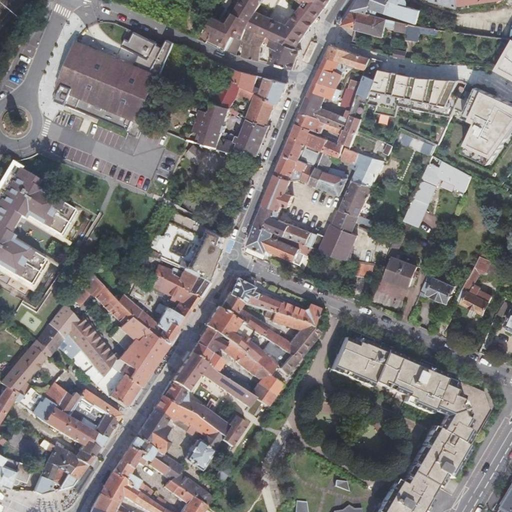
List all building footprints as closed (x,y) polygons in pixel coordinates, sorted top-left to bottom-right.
[(242,0),(228,24),(215,17),(199,39),(228,51),(235,38),(241,40),(242,41),(248,29),(266,36),(295,48),(307,29),(323,9),(306,0),(242,0)] [(306,0),(323,9),(325,5),(329,0),(306,0)] [(390,0),(358,0),(353,9),(385,17),(390,0)] [(400,0),(390,0),(385,17),(389,18),(391,14),(418,22),(420,10),(399,5),(400,0)] [(385,17),(353,9),(341,26),(383,36),(386,27),(404,31),(406,32),(409,22),(408,22),(389,18),(385,17)] [(406,32),(404,31),(403,35),(417,38),(419,31),(420,25),(409,22),(406,32)] [(245,42),(241,57),(259,62),(261,47),(264,42),(266,36),(248,29),(242,41),(245,42)] [(295,48),(266,36),(264,42),(270,45),(269,48),(274,50),(269,64),(292,70),(299,50),(295,48)] [(235,38),(228,51),(234,54),(241,40),(235,38)] [(511,40),(495,69),(511,77),(511,40)] [(160,77),(170,53),(158,48),(148,71),(78,41),(70,59),(57,88),(69,92),(64,104),(99,118),(123,127),(128,116),(139,121),(158,76),(160,77)] [(357,66),(361,57),(332,46),(327,57),(348,63),(357,66)] [(403,59),(405,60),(407,52),(401,50),(400,53),(392,51),(391,56),(403,59)] [(348,63),(327,57),(316,81),(338,88),(343,73),(336,71),(336,70),(337,66),(346,69),(348,63)] [(362,82),(366,69),(357,66),(356,69),(353,79),(362,82)] [(235,71),(230,69),(225,81),(276,105),(278,106),(283,94),(287,85),(264,79),(260,91),(253,89),(257,77),(235,71)] [(388,72),(380,70),(367,103),(376,107),(374,113),(393,120),(397,109),(448,128),(455,108),(462,111),(460,115),(469,118),(466,126),(474,130),(465,151),(492,165),(511,131),(511,103),(476,86),(472,93),(467,90),(464,98),(450,92),(456,79),(419,76),(414,77),(388,72)] [(352,108),(362,82),(353,79),(352,79),(343,101),(352,108)] [(225,81),(214,103),(231,109),(236,97),(243,100),(245,99),(254,103),(248,119),(267,126),(271,115),(276,105),(225,81)] [(316,81),(310,95),(324,100),(326,95),(333,98),(335,95),(338,96),(341,89),(338,88),(316,81)] [(345,129),(348,118),(351,110),(348,109),(345,117),(321,107),(324,100),(310,95),(302,112),(345,129)] [(231,109),(214,103),(213,103),(212,103),(209,112),(200,110),(194,131),(202,134),(200,143),(233,151),(235,149),(258,155),(262,145),(270,127),(267,126),(248,119),(247,119),(240,135),(239,137),(237,136),(235,137),(233,141),(220,137),(231,109)] [(357,131),(362,117),(352,114),(350,119),(348,118),(345,129),(302,112),(297,124),(310,130),(312,126),(321,130),(324,126),(343,135),(339,145),(330,140),(324,152),(338,158),(344,143),(351,145),(357,131)] [(317,168),(324,152),(330,140),(310,130),(297,124),(285,155),(307,164),(317,168)] [(411,137),(406,134),(400,132),(397,139),(408,144),(411,137)] [(412,144),(430,155),(435,146),(417,135),(412,144)] [(185,155),(197,164),(206,153),(194,144),(185,155)] [(390,158),(393,149),(388,146),(384,155),(390,158)] [(356,225),(357,221),(384,161),(346,147),(342,159),(354,164),(351,170),(357,172),(352,182),(354,183),(336,223),(329,220),(322,238),(278,218),(283,204),(290,206),(293,196),(287,193),(291,181),(276,176),(257,225),(275,233),(317,250),(336,258),(356,261),(361,248),(385,258),(391,243),(353,228),(355,225),(356,225)] [(285,155),(276,176),(291,181),(296,181),(294,177),(297,170),(303,173),(307,164),(285,155)] [(439,168),(428,163),(401,225),(410,229),(413,223),(418,225),(440,175),(457,183),(455,186),(465,190),(471,176),(442,160),(439,168)] [(317,168),(307,164),(303,173),(301,180),(318,187),(319,186),(325,171),(317,168)] [(1,183),(35,197),(43,198),(36,193),(33,192),(39,182),(11,166),(1,183)] [(346,173),(334,168),(331,167),(329,172),(344,178),(346,173)] [(294,177),(296,181),(301,180),(303,173),(297,170),(294,177)] [(325,171),(319,186),(341,194),(347,179),(344,178),(329,172),(325,171)] [(61,240),(72,221),(54,213),(57,206),(35,197),(1,183),(0,184),(0,257),(11,266),(33,285),(37,279),(46,264),(43,263),(44,261),(33,255),(32,256),(11,243),(13,240),(6,235),(16,219),(24,223),(26,220),(60,241),(61,240)] [(54,213),(72,221),(76,214),(72,211),(69,209),(69,205),(57,203),(51,200),(51,199),(48,198),(43,198),(35,197),(57,206),(54,213)] [(196,275),(196,277),(208,282),(210,277),(223,241),(224,237),(177,213),(165,237),(152,231),(146,239),(138,252),(158,262),(159,260),(183,270),(196,275)] [(249,246),(267,253),(268,250),(275,233),(257,225),(249,246)] [(407,233),(400,229),(397,235),(389,254),(394,256),(392,262),(389,261),(386,270),(388,271),(386,277),(410,286),(418,266),(397,258),(407,233)] [(275,233),(268,250),(294,261),(294,262),(300,265),(305,253),(315,257),(317,250),(275,233)] [(499,264),(480,256),(459,300),(464,302),(463,304),(484,313),(493,295),(480,290),(481,287),(474,284),(478,274),(487,271),(494,274),(499,264)] [(11,266),(0,257),(0,271),(5,274),(11,266)] [(368,277),(370,263),(356,261),(354,275),(368,277)] [(198,297),(208,282),(196,277),(196,275),(183,270),(182,273),(172,268),(171,271),(157,265),(152,275),(155,276),(198,297)] [(30,290),(33,285),(11,266),(5,274),(16,281),(15,283),(27,290),(28,289),(30,290)] [(164,349),(167,345),(157,335),(135,315),(118,300),(87,271),(69,297),(77,303),(76,305),(77,306),(88,292),(95,296),(129,329),(127,332),(126,331),(116,342),(132,356),(126,364),(117,360),(119,357),(114,353),(112,355),(77,312),(72,316),(61,307),(46,326),(62,339),(65,336),(79,349),(103,371),(108,365),(139,388),(143,383),(164,349)] [(312,325),(319,309),(308,305),(306,309),(301,310),(280,301),(279,304),(250,291),(252,286),(248,284),(249,281),(254,283),(256,279),(245,274),(235,277),(229,291),(228,295),(241,304),(242,304),(268,312),(312,325)] [(428,278),(426,277),(419,291),(448,303),(455,285),(429,275),(428,278)] [(192,307),(198,297),(155,276),(151,286),(153,287),(169,295),(167,299),(178,304),(175,308),(187,314),(192,307)] [(144,303),(148,295),(151,290),(137,282),(130,295),(144,303)] [(123,294),(118,300),(135,315),(141,309),(123,294)] [(311,325),(312,325),(268,312),(266,318),(271,319),(270,322),(299,331),(289,343),(266,329),(267,327),(239,310),(242,304),(241,304),(228,295),(219,309),(239,321),(290,354),(277,368),(285,375),(321,333),(311,325)] [(504,302),(496,315),(501,319),(509,306),(504,302)] [(239,321),(219,309),(216,307),(204,326),(207,327),(221,338),(243,355),(259,367),(267,373),(269,375),(276,366),(276,365),(252,343),(236,333),(234,336),(231,333),(239,321)] [(167,345),(187,314),(175,308),(173,312),(165,308),(160,318),(163,320),(166,322),(163,327),(157,335),(167,345)] [(135,315),(157,335),(163,327),(160,325),(141,309),(135,315)] [(434,333),(441,336),(448,323),(440,320),(434,333)] [(62,339),(46,326),(34,342),(47,355),(48,357),(56,347),(69,360),(79,349),(65,336),(62,339)] [(221,338),(207,327),(202,334),(196,344),(215,356),(219,350),(221,347),(222,348),(225,345),(220,341),(221,338)] [(373,377),(386,345),(366,336),(359,333),(357,338),(344,332),(329,364),(371,382),(373,377)] [(30,345),(0,378),(0,379),(5,383),(16,392),(20,396),(28,388),(22,383),(47,355),(34,342),(30,338),(26,342),(30,345)] [(243,355),(221,338),(220,341),(225,345),(222,348),(221,347),(219,350),(237,363),(243,355)] [(215,356),(196,344),(189,353),(217,373),(224,362),(215,356)] [(431,409),(432,406),(446,375),(448,371),(413,356),(386,345),(373,377),(404,390),(402,397),(431,409)] [(107,396),(126,409),(139,388),(108,365),(103,371),(79,349),(69,360),(71,362),(107,396)] [(217,373),(189,353),(179,369),(178,371),(172,380),(187,390),(193,381),(199,373),(248,408),(250,406),(257,411),(263,403),(250,395),(226,379),(220,375),(217,373)] [(259,367),(243,355),(237,363),(254,375),(259,367)] [(227,366),(220,375),(226,379),(233,370),(227,366)] [(261,381),(267,373),(259,367),(254,375),(260,380),(261,381)] [(275,396),(282,385),(269,375),(267,373),(261,381),(260,380),(258,383),(275,396)] [(432,406),(444,412),(435,427),(466,445),(475,432),(467,428),(471,420),(463,395),(454,390),(458,380),(446,375),(432,406)] [(460,376),(458,380),(454,390),(463,395),(471,420),(467,428),(475,432),(491,404),(487,387),(460,376)] [(172,380),(161,396),(182,407),(186,400),(186,391),(187,390),(172,380)] [(5,383),(0,391),(0,414),(2,416),(12,399),(16,392),(5,383)] [(269,406),(275,396),(258,383),(256,386),(250,395),(263,403),(269,406)] [(54,405),(67,413),(78,396),(73,393),(70,397),(51,384),(41,396),(44,398),(54,405)] [(16,392),(12,399),(43,423),(54,405),(44,398),(38,406),(36,405),(35,407),(27,402),(35,392),(28,388),(20,396),(16,392)] [(78,396),(117,422),(119,420),(121,416),(83,390),(78,396)] [(67,413),(106,439),(117,422),(78,396),(67,413)] [(200,470),(212,452),(223,436),(224,435),(196,415),(161,396),(152,410),(166,418),(172,422),(176,422),(177,420),(187,426),(186,427),(186,429),(185,430),(186,432),(189,434),(191,434),(192,433),(194,431),(205,438),(201,444),(197,441),(185,459),(191,464),(200,470)] [(224,435),(223,436),(212,452),(222,459),(247,424),(233,415),(227,424),(205,408),(186,400),(182,407),(196,415),(224,435)] [(100,448),(106,439),(67,413),(54,405),(43,423),(44,424),(82,447),(87,440),(100,448)] [(257,411),(250,406),(248,408),(246,411),(253,416),(257,411)] [(134,438),(160,455),(168,443),(162,438),(168,428),(162,425),(166,418),(152,410),(134,438)] [(8,437),(5,443),(6,443),(6,444),(12,448),(24,429),(16,424),(12,432),(8,437)] [(435,427),(432,426),(419,448),(407,468),(413,472),(418,476),(432,485),(436,487),(441,479),(444,474),(448,476),(466,445),(435,427)] [(170,480),(177,473),(181,468),(160,455),(134,438),(119,460),(131,469),(135,463),(140,466),(145,459),(149,462),(148,465),(170,480)] [(0,487),(8,491),(11,486),(12,486),(16,485),(18,481),(24,484),(30,469),(13,461),(5,458),(4,460),(0,457),(0,446),(3,448),(6,444),(6,443),(5,443),(0,439),(0,487)] [(80,450),(92,458),(100,448),(87,440),(82,447),(80,450)] [(42,447),(51,452),(54,446),(45,441),(42,447)] [(51,452),(32,492),(39,495),(52,492),(51,489),(47,487),(49,482),(58,487),(57,489),(58,490),(72,487),(89,463),(92,458),(80,450),(76,455),(75,458),(54,445),(54,446),(51,452)] [(128,474),(131,469),(119,460),(111,473),(136,491),(141,483),(139,481),(128,474)] [(223,469),(229,473),(234,467),(227,462),(223,469)] [(413,472),(407,468),(403,473),(400,478),(397,476),(385,497),(375,511),(424,511),(433,499),(426,494),(429,489),(432,485),(418,476),(413,472)] [(143,509),(148,511),(160,511),(162,509),(161,508),(153,503),(148,499),(136,491),(111,473),(98,494),(117,504),(121,496),(143,509)] [(169,481),(206,506),(212,498),(191,483),(177,473),(170,480),(169,481)] [(212,498),(217,490),(196,475),(191,483),(212,498)] [(347,481),(335,480),(334,485),(348,492),(347,481)] [(202,511),(206,506),(169,481),(163,487),(186,504),(180,511),(166,511),(162,509),(160,511),(202,511)] [(511,511),(511,488),(498,508),(505,511),(511,511)] [(126,511),(127,511),(117,504),(98,494),(90,508),(98,511),(126,511)] [(153,503),(161,508),(164,504),(156,499),(153,503)] [(307,511),(306,502),(296,500),(294,511),(307,511)]
